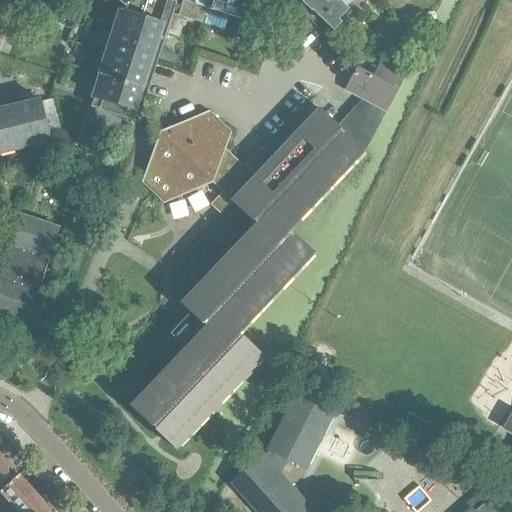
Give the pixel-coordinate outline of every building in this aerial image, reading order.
[(90,107),(137,122),(138,122),(166,32),(172,14),(176,0),(116,0),(124,6),(123,9),(118,8),(97,74),(98,74),(91,98),(93,98),(90,107)] [(206,14),(210,0),(182,0),(178,15),(185,18),(202,23),(205,14),(206,14)] [(210,0),(206,14),(201,29),(223,36),(229,15),(243,19),(241,25),(249,28),(256,4),(248,1),(248,0),(210,0)] [(352,0),(305,0),(303,2),(334,30),(352,11),(346,6),(352,0)] [(180,36),(185,18),(178,15),(172,14),(166,32),(180,36)] [(162,50),(159,60),(168,63),(171,53),(162,50)] [(379,64),(373,75),(373,76),(397,88),(404,76),(379,64)] [(397,88),(373,76),(373,75),(357,67),(355,70),(345,90),(363,100),(385,111),(397,88)] [(364,151),(386,111),(385,111),(363,100),(343,120),(346,123),(341,129),(364,151)] [(238,334),(314,254),(293,234),(292,235),(288,232),(364,151),(341,129),(319,108),(319,109),(275,155),(273,158),(264,150),(246,168),(230,153),(226,149),(232,133),(219,120),(212,113),(210,111),(191,119),(161,132),(142,183),(164,204),(213,183),(223,192),(212,203),(214,204),(222,211),(221,212),(222,213),(232,203),(253,222),(254,221),(257,224),(205,278),(183,302),(181,304),(190,313),(192,315),(183,325),(182,325),(196,338),(175,360),(130,407),(134,410),(160,434),(163,438),(176,450),(212,413),(264,356),(242,337),(242,338),(238,334)] [(0,313),(29,323),(54,247),(23,237),(21,241),(0,234),(0,313)] [(334,406),(325,402),(300,389),(270,450),(271,451),(263,458),(262,457),(234,482),(260,511),(500,511),(489,499),(474,511),(473,511),(472,511),(470,511),(311,511),(278,475),(287,459),(304,467),(334,406)] [(453,435),(409,413),(406,418),(404,423),(447,445),(453,435)] [(511,417),(502,436),(511,441),(511,458),(506,471),(509,473),(511,473),(511,417)] [(505,459),(498,456),(473,443),(468,454),(500,470),(505,459)] [(440,456),(436,464),(448,470),(452,462),(440,456)] [(6,461),(0,466),(0,484),(14,469),(6,461)] [(452,462),(448,470),(466,480),(471,471),(452,462)] [(34,511),(36,511),(45,503),(43,501),(43,498),(38,492),(35,492),(18,474),(0,490),(19,511),(34,511)] [(480,491),(466,503),(472,511),(473,511),(474,511),(489,499),(480,491)] [(57,511),(55,510),(52,510),(45,503),(36,511),(34,511),(57,511)]
